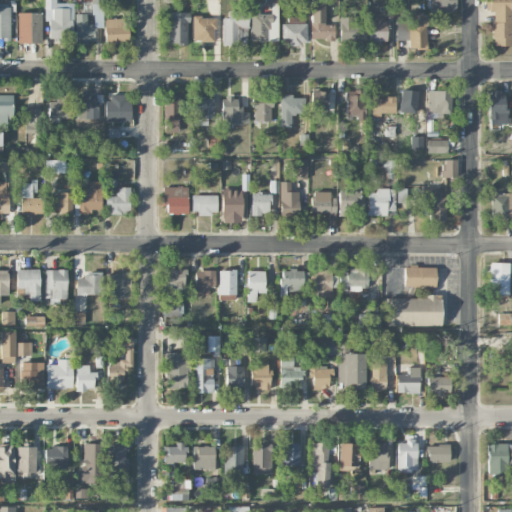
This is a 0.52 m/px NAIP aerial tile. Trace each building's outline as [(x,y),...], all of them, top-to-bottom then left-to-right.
[(73,4),(55,3),(55,0),(45,0),(45,22),(49,22),(49,42),(73,42),(73,4)] [(455,11),(455,0),(427,0),(428,11),(455,11)] [(511,0),(488,0),(488,12),(493,12),(492,46),(511,46),(511,0)] [(334,40),(334,25),(323,25),(324,1),(310,1),(310,40),(334,40)] [(394,6),(384,6),(384,18),(395,18),(394,6)] [(10,8),(0,7),(0,40),(9,40),(10,8)] [(250,41),(277,42),(277,13),(259,13),(259,9),(251,9),(250,41)] [(41,43),(40,13),(17,13),(18,44),(41,43)] [(167,44),(187,45),(188,13),(168,13),(167,44)] [(224,44),(248,44),(247,13),(223,13),(224,44)] [(75,42),(94,42),(94,25),(86,25),(86,14),(75,14),(75,42)] [(397,41),(408,40),(408,49),(426,48),(425,14),(396,15),(397,41)] [(215,18),(193,17),(192,41),(214,42),(215,18)] [(365,22),(354,22),(354,17),(339,18),(340,42),(365,41),(365,22)] [(127,19),(104,19),(104,43),(128,42),(127,19)] [(386,21),(368,21),(367,42),(386,42),(386,21)] [(306,24),(281,24),(281,45),(306,45),(306,24)] [(416,92),(401,90),(398,113),(414,115),(416,92)] [(345,115),(356,115),(355,120),(363,121),(364,91),(346,91),(345,115)] [(450,115),(450,91),(427,91),(426,114),(450,115)] [(487,125),(505,125),(505,91),(488,91),(487,125)] [(329,93),(311,92),(310,112),(327,113),(329,93)] [(12,95),(0,94),(0,125),(13,125),(12,95)] [(98,120),(99,103),(103,103),(103,94),(76,94),(76,115),(85,115),(85,119),(98,120)] [(129,122),(129,95),(106,95),(107,122),(129,122)] [(268,103),(268,95),(254,95),(254,103),(268,103)] [(304,97),(280,96),(279,127),(290,127),(291,114),(303,115),(304,97)] [(195,97),(194,126),(207,126),(207,119),(213,119),(214,98),(195,97)] [(221,125),(248,125),(248,113),(241,113),(241,106),(235,106),(235,97),(221,97),(221,125)] [(48,99),(49,119),(71,119),(70,98),(48,99)] [(394,114),(395,98),(371,98),(371,117),(380,117),(380,113),(394,114)] [(179,132),(178,101),(164,101),(164,133),(179,132)] [(254,122),(270,122),(271,103),(254,103),(254,122)] [(38,134),(39,109),(25,108),(25,133),(38,134)] [(220,135),(206,135),(206,148),(219,148),(220,135)] [(426,153),(446,153),(446,140),(426,140),(426,153)] [(45,173),(64,174),(65,161),(46,160),(45,173)] [(295,180),(307,180),(307,160),(294,160),(295,180)] [(456,160),(443,160),(443,178),(457,177),(456,160)] [(8,182),(0,182),(0,215),(8,215),(8,182)] [(21,182),(20,214),(41,215),(42,198),(35,198),(35,183),(21,182)] [(100,210),(101,182),(88,182),(88,188),(78,188),(77,214),(90,215),(90,210),(100,210)] [(280,216),(299,216),(299,192),(290,192),(290,182),(279,182),(280,216)] [(360,215),(359,186),(357,186),(357,192),(338,192),(339,216),(360,215)] [(105,196),(105,205),(109,206),(109,214),(129,214),(129,188),(116,188),(116,197),(105,196)] [(188,188),(162,188),(162,204),(167,205),(166,215),(187,215),(188,188)] [(445,221),(445,197),(438,197),(437,188),(423,188),(423,198),(429,198),(429,221),(445,221)] [(397,203),(406,203),(406,189),(396,189),(397,203)] [(221,223),(241,223),(241,190),(221,190),(221,223)] [(368,191),(368,216),(387,216),(387,212),(394,211),(394,190),(368,191)] [(311,213),(334,213),(334,192),(311,192),(311,213)] [(52,193),(51,213),(72,213),(73,194),(52,193)] [(491,218),(511,218),(511,193),(492,193),(491,218)] [(250,215),(269,215),(269,195),(251,194),(250,215)] [(216,195),(191,195),(192,215),(217,215),(216,195)] [(508,263),(488,263),(489,298),(509,298),(508,263)] [(435,287),(435,267),(403,266),(403,286),(435,287)] [(339,275),(339,291),(368,290),(367,268),(347,268),(347,275),(339,275)] [(17,291),(18,291),(18,296),(29,295),(29,301),(39,301),(38,269),(16,270),(17,291)] [(7,270),(0,270),(0,305),(0,296),(8,296),(7,270)] [(46,271),(47,304),(66,304),(66,270),(46,271)] [(184,270),(164,270),(163,294),(184,294),(184,270)] [(213,295),(212,271),(195,271),(195,295),(213,295)] [(218,300),(235,300),(235,271),(218,271),(218,300)] [(264,271),(247,271),(246,302),(255,303),(256,293),(264,293),(264,271)] [(299,294),(300,285),(307,286),(307,271),(280,271),(280,293),(299,294)] [(311,296),(331,296),(331,287),(337,287),(337,277),(331,276),(331,271),(312,271),(311,296)] [(105,274),(105,290),(113,289),(113,299),(130,299),(129,273),(105,274)] [(76,275),(76,295),(101,294),(101,275),(76,275)] [(385,326),(440,326),(439,297),(384,298),(385,326)] [(182,303),(169,303),(169,313),(182,313),(182,303)] [(14,311),(0,312),(1,325),(14,325),(14,311)] [(510,325),(510,313),(497,314),(498,325),(510,325)] [(380,314),(358,314),(358,328),(380,328),(380,314)] [(43,316),(25,317),(25,327),(43,327),(43,316)] [(0,337),(0,363),(15,363),(14,332),(0,332),(0,337)] [(207,352),(219,352),(218,336),(207,336),(207,352)] [(132,367),(131,337),(117,337),(117,351),(124,350),(124,359),(107,360),(108,382),(124,382),(124,368),(132,367)] [(266,352),(266,337),(250,338),(251,353),(266,352)] [(336,340),(320,339),(320,354),(335,355),(336,340)] [(16,356),(31,356),(31,343),(16,343),(16,356)] [(186,353),(165,353),(166,389),(187,388),(186,353)] [(364,354),(344,354),(344,390),(364,390),(364,354)] [(278,386),(301,387),(302,367),(292,367),(292,355),(279,355),(278,386)] [(196,370),(196,393),(212,393),(212,375),(212,359),(192,358),(192,370),(196,370)] [(310,388),(328,389),(328,378),(332,378),(333,369),(317,369),(317,358),(310,358),(310,388)] [(46,389),(71,389),(72,360),(56,359),(56,365),(46,365),(46,389)] [(242,387),(242,359),(225,359),(225,386),(242,387)] [(43,389),(42,363),(19,363),(20,389),(43,389)] [(269,389),(269,363),(250,363),(250,388),(269,389)] [(368,390),(385,390),(386,363),(369,363),(368,390)] [(88,365),(75,366),(76,391),(95,390),(94,373),(89,373),(88,365)] [(419,393),(419,367),(406,368),(406,374),(396,374),(397,393),(419,393)] [(427,377),(427,394),(450,394),(449,377),(427,377)] [(397,473),(416,472),(416,441),(397,441),(397,473)] [(82,484),(100,485),(101,444),(82,443),(82,484)] [(299,466),(299,443),(282,443),(282,465),(299,466)] [(310,471),(316,471),(315,487),(327,488),(329,443),(311,443),(310,471)] [(339,466),(358,467),(358,444),(339,443),(339,466)] [(385,443),(368,443),(368,470),(386,470),(385,443)] [(487,475),(507,474),(507,444),(487,444),(487,475)] [(163,463),(185,463),(184,445),(163,445),(163,463)] [(449,446),(427,445),(427,462),(449,463),(449,446)] [(0,477),(14,478),(13,446),(0,446),(0,477)] [(127,483),(126,446),(107,446),(108,483),(127,483)] [(243,446),(224,446),(223,477),(242,478),(243,446)] [(252,474),(269,474),(270,447),(252,446),(252,474)] [(35,447),(16,447),(16,475),(35,474),(35,447)] [(45,447),(44,469),(66,469),(66,447),(45,447)] [(192,470),(213,470),(214,447),(192,447),(192,470)] [(424,476),(410,476),(411,489),(425,489),(424,476)] [(219,478),(207,478),(207,492),(219,493),(219,478)] [(171,481),(171,500),(189,500),(188,480),(171,481)] [(363,486),(350,486),(351,500),(364,500),(363,486)] [(75,498),(86,498),(87,489),(76,489),(75,498)]
